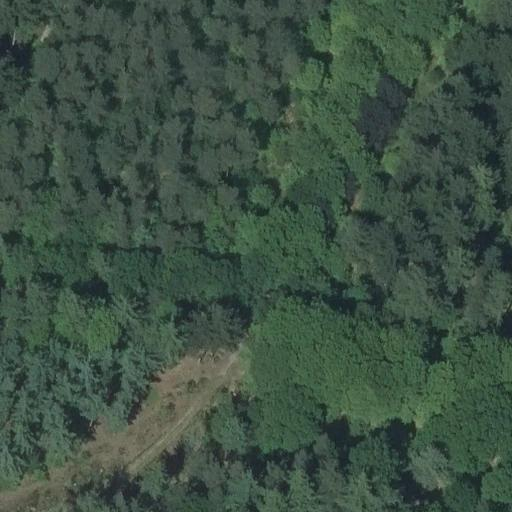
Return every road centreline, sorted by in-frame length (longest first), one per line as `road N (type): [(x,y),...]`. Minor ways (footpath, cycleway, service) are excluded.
road 1 (track): [(40,511),(125,476),(222,384),(423,0)]
road 2 (track): [(222,384),(511,430)]
